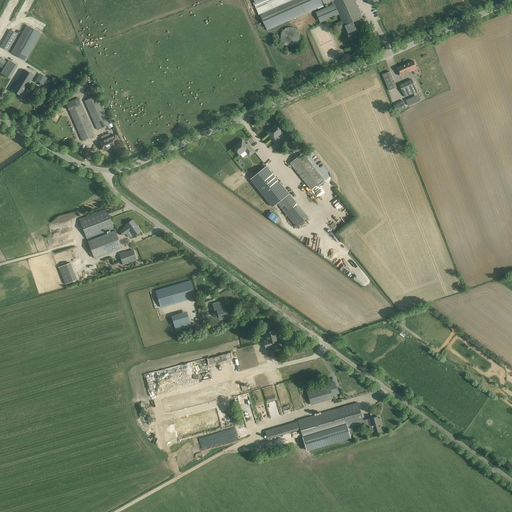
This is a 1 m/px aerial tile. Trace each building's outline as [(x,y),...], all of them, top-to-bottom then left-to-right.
[(254,0),(256,5),(259,12),(267,30),(333,1),(334,4),(316,12),(320,22),(339,14),(342,21),(336,23),(338,30),(345,27),(344,26),(345,25),(346,26),(348,28),(347,29),(348,32),(347,32),(350,39),(359,34),(357,29),(356,30),(354,26),(352,27),(350,23),(362,18),(354,0),(254,0)] [(42,33),(27,25),(12,52),(26,60),(42,33)] [(300,38),(300,37),(300,35),(300,33),(299,32),(298,31),(297,29),(296,28),(294,28),(292,27),(291,27),(289,27),(287,28),(286,28),(285,29),(283,31),(282,32),(282,33),(281,35),(281,37),(281,38),(282,40),(282,42),(283,43),(285,44),(286,45),(287,46),(289,46),(291,46),(292,46),(294,46),(296,45),(297,44),(298,43),(299,42),(300,40),(300,38)] [(1,47),(8,51),(17,34),(10,30),(1,47)] [(17,65),(9,60),(1,72),(10,77),(17,65)] [(417,67),(414,61),(397,68),(400,76),(413,70),(413,69),(417,67)] [(34,74),(25,69),(17,83),(18,83),(13,91),(20,96),(25,88),(26,88),(34,74)] [(393,79),(385,83),(389,91),(396,87),(393,79)] [(417,92),(412,80),(400,85),(405,97),(417,92)] [(97,130),(110,124),(97,95),(84,101),(97,130)] [(415,96),(406,100),(408,106),(418,102),(415,96)] [(94,135),(78,98),(66,103),(82,140),(94,135)] [(403,100),(395,104),(398,112),(406,108),(403,100)] [(283,132),(277,124),(267,132),(270,135),(271,134),(272,136),(270,137),(272,141),(273,140),(278,146),(282,142),(278,136),(283,132)] [(110,137),(109,134),(100,137),(102,141),(99,142),(104,151),(115,146),(113,143),(118,141),(115,135),(110,137)] [(245,143),(243,139),(234,147),(240,155),(245,151),(250,156),(254,152),(250,147),(251,146),(248,143),(246,145),(244,143),(245,143)] [(324,179),(303,153),(290,163),(311,189),(324,179)] [(289,194),(267,166),(251,179),(273,207),(289,194)] [(87,239),(114,228),(106,209),(79,219),(87,239)] [(141,231),(132,220),(129,222),(129,224),(126,226),(127,227),(120,232),(122,235),(129,230),(133,236),(141,231)] [(330,225),(335,231),(339,228),(334,222),(330,225)] [(94,258),(122,248),(115,230),(88,241),(94,258)] [(137,260),(133,250),(126,252),(126,251),(119,254),(123,265),(137,260)] [(77,280),(70,263),(58,267),(65,284),(77,280)] [(195,297),(190,280),(156,290),(161,307),(195,297)] [(213,304),(216,314),(217,313),(219,320),(228,317),(223,301),(213,304)] [(172,315),(176,332),(192,328),(188,311),(172,315)] [(275,335),(274,330),(266,332),(268,339),(263,341),(265,349),(272,347),(271,343),(277,341),(276,341),(275,341),(274,335),(275,335)] [(269,366),(263,343),(237,350),(243,372),(269,366)] [(278,384),(274,371),(255,376),(258,389),(278,384)] [(244,378),(162,399),(165,413),(248,392),(244,378)] [(328,384),(328,383),(306,389),(310,405),(333,398),(332,395),(339,393),(338,390),(337,391),(335,382),(328,384)] [(380,426),(382,425),(380,418),(378,418),(377,416),(363,420),(357,403),(297,421),(265,431),(267,439),(300,430),(303,440),(304,440),(307,450),(350,437),(347,427),(363,422),(364,427),(375,424),(376,427),(375,427),(376,432),(378,432),(382,431),(380,426)] [(221,426),(216,408),(158,423),(163,441),(221,426)]
